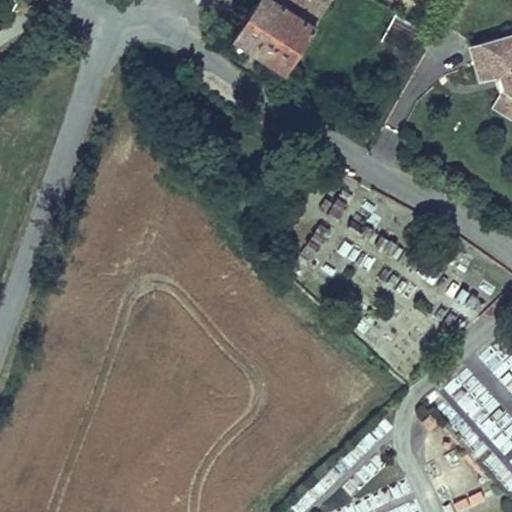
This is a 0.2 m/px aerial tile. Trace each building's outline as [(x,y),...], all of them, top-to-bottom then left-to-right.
[(259,0),(238,37),(290,68),(330,0),(259,0)] [(394,12),(382,34),(406,47),(417,25),(394,12)] [(511,29),(470,41),(480,79),(496,74),(501,91),(493,104),(511,114),(511,29)] [(384,119),(370,111),(359,130),(373,138),(384,119)] [(461,285),(451,298),(468,311),(478,297),(461,285)]
